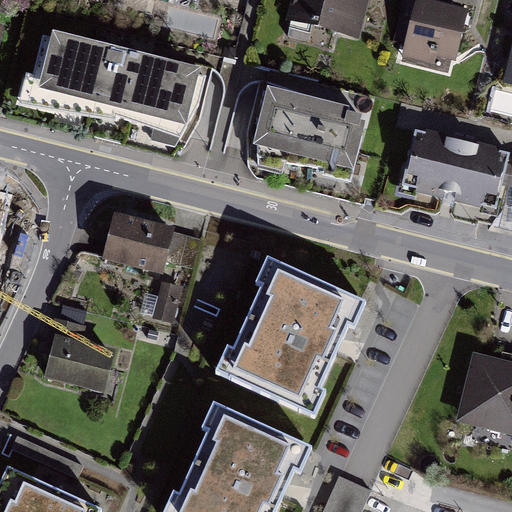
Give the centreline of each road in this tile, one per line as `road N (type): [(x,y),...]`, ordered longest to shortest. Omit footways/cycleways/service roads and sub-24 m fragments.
road 1 (residential): [(511,272),(74,162)]
road 2 (residential): [(0,377),(49,262),(74,162)]
